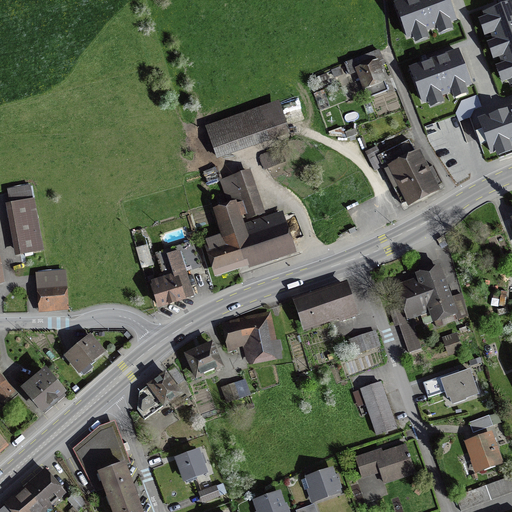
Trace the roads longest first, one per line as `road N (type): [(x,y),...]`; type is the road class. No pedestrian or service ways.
road 1 (unclassified): [(358,257),(446,511)]
road 2 (primary): [(159,342),(248,295),(358,257)]
road 3 (primary): [(358,257),(511,174)]
road 4 (residential): [(0,325),(118,315),(159,342)]
road 5 (primary): [(0,482),(106,388)]
road 6 (residential): [(106,388),(159,511)]
